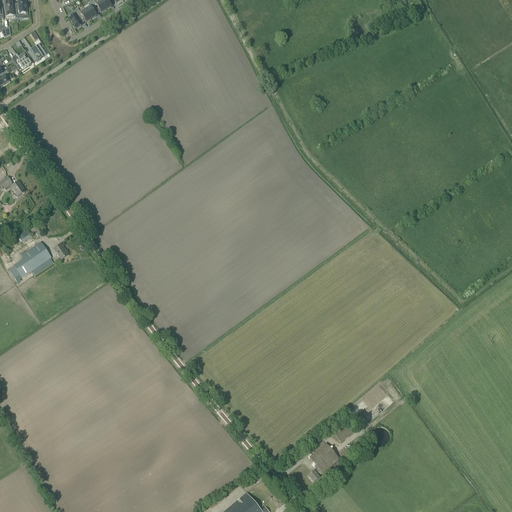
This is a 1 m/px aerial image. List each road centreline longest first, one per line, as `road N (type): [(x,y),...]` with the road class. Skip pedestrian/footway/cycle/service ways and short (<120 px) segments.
road 1 (unclassified): [(0,111),(176,354),(308,511)]
road 2 (track): [(224,0),(310,158),(460,300)]
road 3 (unclassified): [(0,106),(158,0)]
